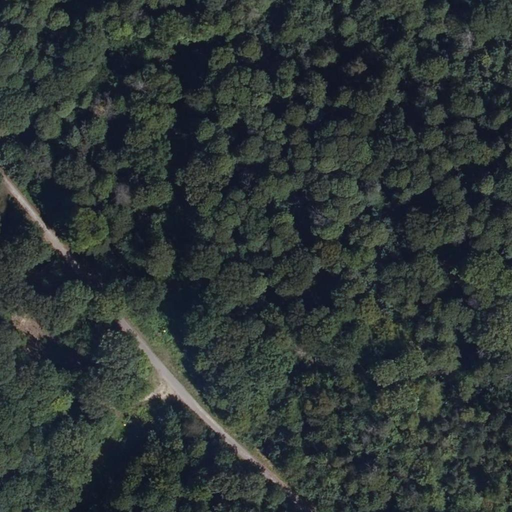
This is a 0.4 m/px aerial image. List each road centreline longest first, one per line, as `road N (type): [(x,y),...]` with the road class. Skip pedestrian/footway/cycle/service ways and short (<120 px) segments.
road 1 (track): [(178,387),(0,174)]
road 2 (track): [(314,511),(178,387)]
road 3 (unknown): [(178,387),(176,511)]
road 4 (unknown): [(119,401),(0,421)]
